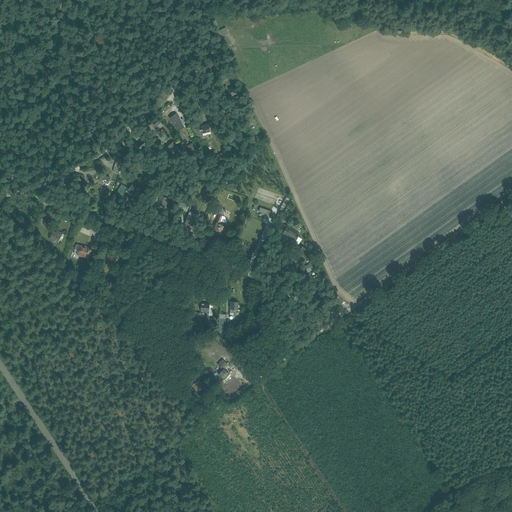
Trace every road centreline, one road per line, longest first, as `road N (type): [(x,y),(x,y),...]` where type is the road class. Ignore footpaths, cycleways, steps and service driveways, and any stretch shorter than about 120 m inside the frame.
road 1 (track): [(201,420),(500,202)]
road 2 (unclassified): [(340,318),(212,257),(18,194)]
road 3 (residential): [(18,194),(109,149),(209,64)]
road 4 (unclassified): [(97,511),(0,364)]
road 5 (unknown): [(201,420),(91,503)]
